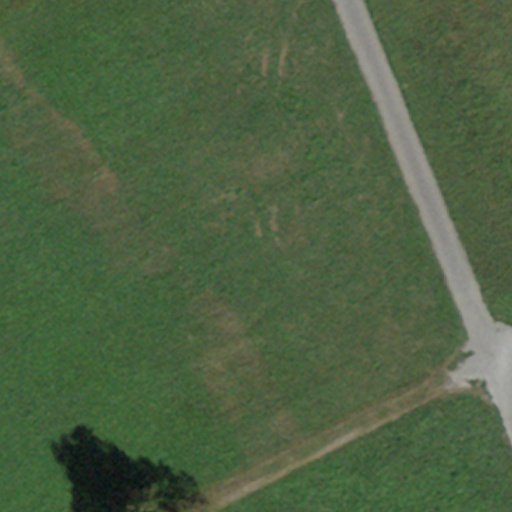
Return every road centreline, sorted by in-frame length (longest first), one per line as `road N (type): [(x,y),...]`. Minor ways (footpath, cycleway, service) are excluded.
road 1 (unclassified): [(490,353),(346,0)]
road 2 (unclassified): [(173,511),(490,353)]
